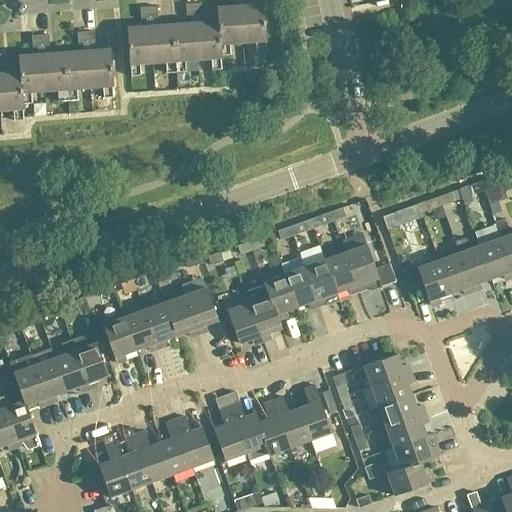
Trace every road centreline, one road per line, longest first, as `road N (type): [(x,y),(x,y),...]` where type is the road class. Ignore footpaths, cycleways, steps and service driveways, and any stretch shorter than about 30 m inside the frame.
road 1 (residential): [(56,508),(66,437),(386,327),(429,339)]
road 2 (unclassified): [(0,279),(42,271),(366,154)]
road 3 (residential): [(366,154),(328,0)]
road 4 (unclassified): [(366,154),(511,103)]
